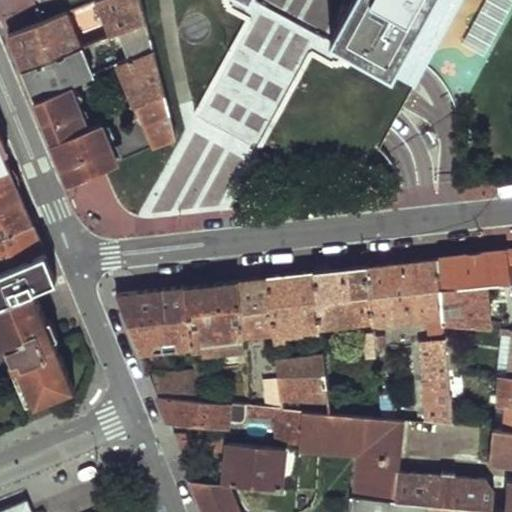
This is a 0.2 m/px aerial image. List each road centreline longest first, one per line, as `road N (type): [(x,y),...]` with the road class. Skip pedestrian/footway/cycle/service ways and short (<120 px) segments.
road 1 (residential): [(71,258),(511,213)]
road 2 (residential): [(0,81),(71,258)]
road 3 (residential): [(71,258),(135,411)]
road 4 (residential): [(0,469),(135,411)]
